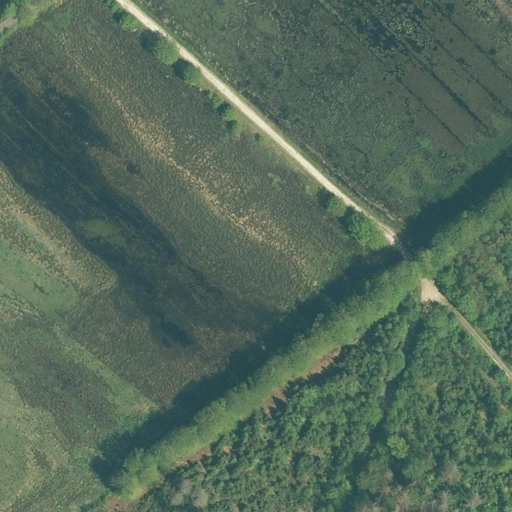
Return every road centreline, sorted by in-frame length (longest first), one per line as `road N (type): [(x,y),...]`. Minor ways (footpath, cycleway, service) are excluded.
road 1 (track): [(426,283),(393,240),(119,0)]
road 2 (track): [(346,511),(434,291)]
